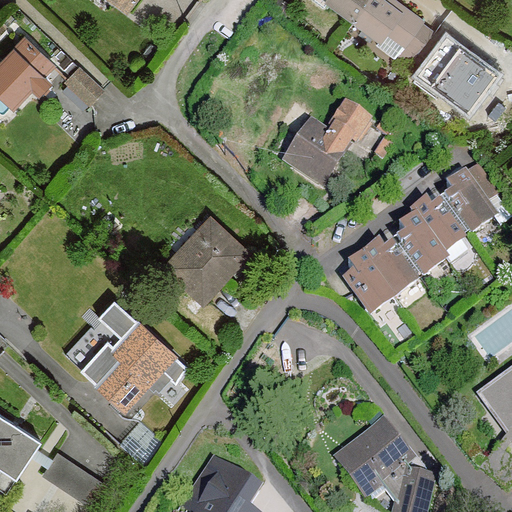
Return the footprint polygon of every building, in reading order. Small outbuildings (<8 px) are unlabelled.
[(109,0),(125,11),(132,0),(109,0)] [(415,59),(433,34),(387,0),(333,0),(327,8),(382,48),(388,39),(415,59)] [(57,69),(26,39),(4,63),(0,59),(0,97),(16,112),(57,69)] [(448,39),(415,84),(439,102),(444,94),(466,110),(494,72),(448,39)] [(68,82),(91,104),(104,90),(80,68),(68,82)] [(369,122),(346,106),(327,134),(313,125),(285,165),(323,190),(369,122)] [(355,274),(345,281),(371,318),(420,283),(452,260),(449,256),(501,218),(490,203),(503,194),(482,164),(450,187),(456,194),(435,209),(428,200),(412,213),(415,218),(402,227),(407,235),(386,250),(381,243),(350,266),(355,274)] [(252,256),(210,218),(163,271),(205,308),(252,256)] [(188,368),(116,302),(66,355),(125,410),(152,382),(160,391),(172,377),(178,383),(188,368)] [(511,375),(479,398),(509,439),(482,472),(509,494),(511,490),(511,461),(504,455),(511,445),(511,375)] [(44,441),(0,411),(0,467),(18,479),(44,441)] [(432,481),(387,424),(339,461),(368,499),(384,487),(398,506),(396,511),(429,511),(438,481),(432,481)] [(162,441),(140,425),(123,444),(145,462),(162,441)] [(59,452),(43,476),(93,509),(108,485),(59,452)] [(254,511),(265,496),(214,463),(181,511),(254,511)]
